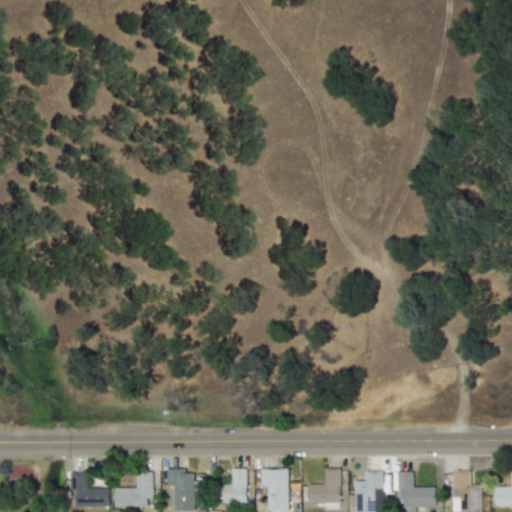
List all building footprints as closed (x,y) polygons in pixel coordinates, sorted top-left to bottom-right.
[(324,503),(324,509),(339,510),(340,469),(324,468),(324,484),(307,484),(307,503),(324,503)] [(193,511),(192,473),(184,473),(184,469),(165,469),(166,511),(193,511)] [(219,485),(219,504),(245,503),(245,469),(230,469),(230,484),(219,485)] [(287,469),(259,470),(260,486),(266,486),(266,511),(287,511),(287,469)] [(480,511),(480,486),(469,486),(469,471),(451,471),(451,511),(480,511)] [(352,481),(352,511),(381,511),(381,472),(364,472),(364,481),(352,481)] [(434,487),(413,488),(412,472),(392,472),(392,491),(402,491),(402,509),(434,509),(434,487)] [(494,506),(511,506),(511,472),(510,472),(510,486),(493,487),(494,506)] [(108,506),(108,488),(86,489),(85,473),(69,474),(70,491),(75,491),(75,507),(108,506)] [(113,507),(146,507),(146,499),(152,499),(151,475),(134,475),(135,488),(113,488),(113,507)]
